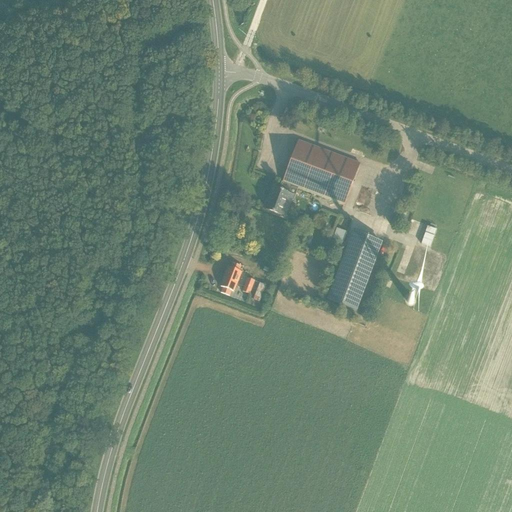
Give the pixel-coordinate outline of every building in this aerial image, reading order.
[(344,205),(360,163),(299,140),(283,183),(284,183),(281,189),(275,187),(267,209),(281,214),(290,192),(292,186),(344,205)] [(407,218),(403,231),(414,234),(418,222),(407,218)] [(416,242),(426,245),(431,228),(421,225),(416,242)] [(337,228),(333,238),(343,242),(347,231),(337,228)] [(327,300),(358,311),(383,242),(353,231),(327,300)] [(404,261),(409,247),(401,245),(397,258),(404,261)] [(242,272),(240,271),(242,266),(232,263),(231,267),(229,267),(220,292),(230,296),(233,291),(235,292),(242,272)] [(243,291),(251,294),(255,281),(248,278),(243,291)] [(254,299),(260,302),(266,285),(260,283),(254,299)]
